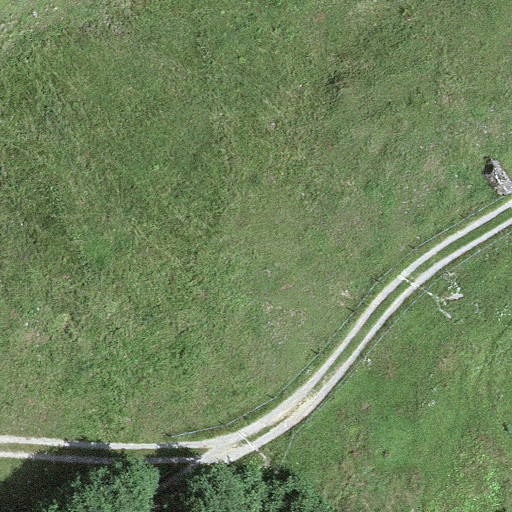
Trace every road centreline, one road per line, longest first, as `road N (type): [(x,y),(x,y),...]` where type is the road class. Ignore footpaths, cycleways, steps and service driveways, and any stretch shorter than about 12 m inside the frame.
road 1 (track): [(511,200),(429,252),(385,292),(290,402),(131,511)]
road 2 (track): [(225,444),(0,451)]
